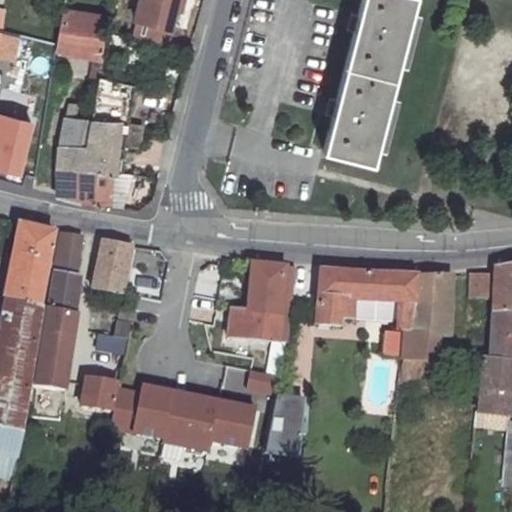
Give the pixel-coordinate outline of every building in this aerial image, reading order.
[(138,22),(135,36),(167,44),(175,10),(180,11),(182,0),(145,0),(145,2),(140,0),(135,21),(138,22)] [(331,115),(322,150),(373,162),(414,0),(360,0),(357,15),(352,14),(347,29),(353,31),(336,98),(330,96),(326,114),(331,115)] [(60,44),(58,52),(101,59),(108,15),(65,10),(60,44)] [(120,172),(114,172),(115,152),(128,84),(99,76),(94,106),(90,121),(86,144),(60,143),(57,166),(56,196),(79,203),(105,203),(105,207),(120,208),(131,174),(120,172)] [(128,84),(115,152),(114,172),(120,172),(136,86),(128,84)] [(69,104),(66,118),(90,121),(94,106),(69,104)] [(66,118),(60,143),(86,144),(90,121),(66,118)] [(21,224),(0,329),(0,451),(18,455),(42,311),(38,310),(53,232),(21,224)] [(60,233),(47,309),(75,315),(80,279),(75,277),(82,238),(60,233)] [(102,241),(91,290),(122,296),(132,247),(102,241)] [(292,295),(283,294),(285,267),(252,264),(247,312),(231,309),(228,339),(286,345),(292,295)] [(493,300),(490,360),(511,361),(511,265),(495,268),(494,295),(493,300)] [(416,275),(369,274),(320,269),(315,324),(340,327),(341,318),(351,319),(352,300),(399,302),(399,322),(399,330),(403,330),(412,330),(416,275)] [(403,330),(400,359),(434,360),(437,361),(440,330),(450,331),(451,276),(416,275),(412,330),(403,330)] [(487,299),(487,300),(493,300),(494,295),(488,294),(490,276),(467,275),(469,298),(487,299)] [(352,300),(351,319),(399,322),(399,302),(352,300)] [(47,309),(33,387),(61,392),(63,392),(75,315),(47,309)] [(115,324),(112,337),(124,340),(127,340),(131,325),(115,324)] [(98,334),(96,349),(122,355),(124,340),(112,337),(98,334)] [(400,359),(397,387),(432,388),(434,360),(400,359)] [(511,389),(511,361),(490,360),(483,359),(478,413),(510,416),(511,389)] [(85,379),(82,408),(110,412),(115,384),(85,379)] [(33,387),(31,398),(59,403),(61,392),(33,387)] [(275,398),(264,454),(297,458),(302,402),(275,398)] [(511,422),(507,421),(501,485),(511,486),(511,422)]
